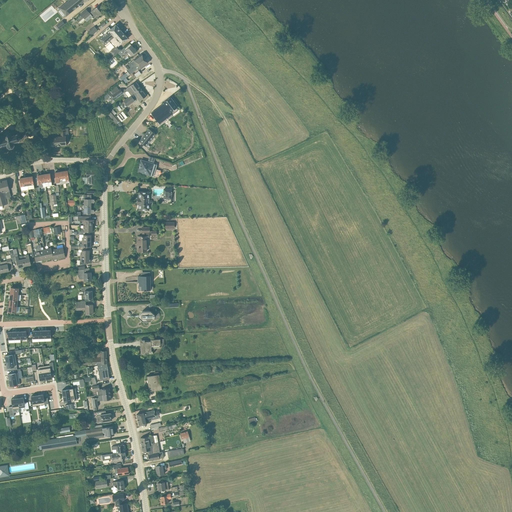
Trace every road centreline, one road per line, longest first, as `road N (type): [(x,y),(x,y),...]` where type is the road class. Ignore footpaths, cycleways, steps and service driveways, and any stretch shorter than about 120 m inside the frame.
road 1 (tertiary): [(146,511),(109,333),(105,162)]
road 2 (residential): [(0,282),(64,267),(65,223),(28,226)]
